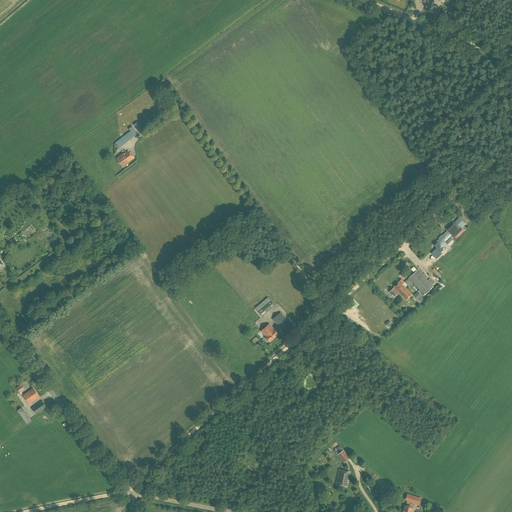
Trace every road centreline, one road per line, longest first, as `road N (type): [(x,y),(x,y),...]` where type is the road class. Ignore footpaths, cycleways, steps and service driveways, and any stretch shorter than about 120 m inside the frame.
road 1 (track): [(124,491),(511,146)]
road 2 (unclassified): [(124,491),(0,321)]
